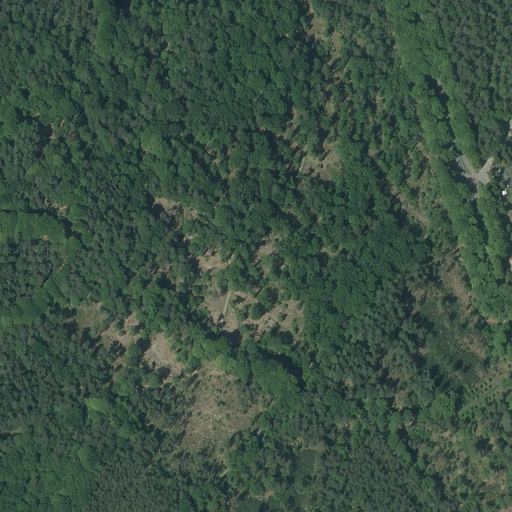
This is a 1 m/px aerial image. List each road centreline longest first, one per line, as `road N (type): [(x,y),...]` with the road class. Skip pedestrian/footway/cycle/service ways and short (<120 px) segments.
road 1 (track): [(206,358),(235,272),(301,166),(304,88),(283,46),(241,14),(157,15),(106,0)]
road 2 (primary): [(462,182),(405,0)]
road 3 (primary): [(511,345),(462,182)]
road 4 (track): [(104,0),(118,31),(136,39),(173,31),(194,0)]
